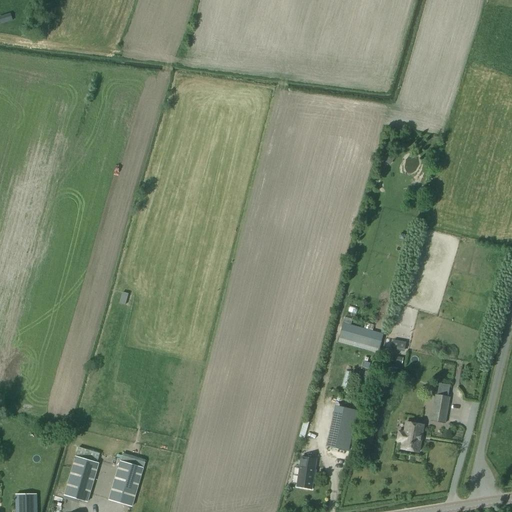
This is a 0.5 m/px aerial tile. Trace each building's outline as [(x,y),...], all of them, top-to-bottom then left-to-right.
[(343,326),(337,344),(378,355),(383,337),(343,326)] [(406,345),(394,343),(392,351),(404,353),(406,345)] [(392,358),(391,364),(402,366),(403,360),(392,358)] [(328,364),(323,388),(329,390),(335,365),(328,364)] [(511,390),(499,390),(498,406),(511,406),(511,390)] [(437,396),(432,422),(445,425),(450,399),(437,396)] [(349,451),(357,414),(336,410),(328,446),(349,451)] [(399,432),(397,442),(402,443),(401,450),(419,453),(424,427),(410,424),(408,434),(399,432)] [(98,465),(75,458),(64,496),(87,503),(98,465)] [(301,458),(296,487),(311,490),(313,478),(315,478),(316,471),(314,470),(315,460),(301,458)] [(142,469),(119,462),(108,501),(131,508),(142,469)] [(36,511),(36,496),(15,496),(15,511),(36,511)]
